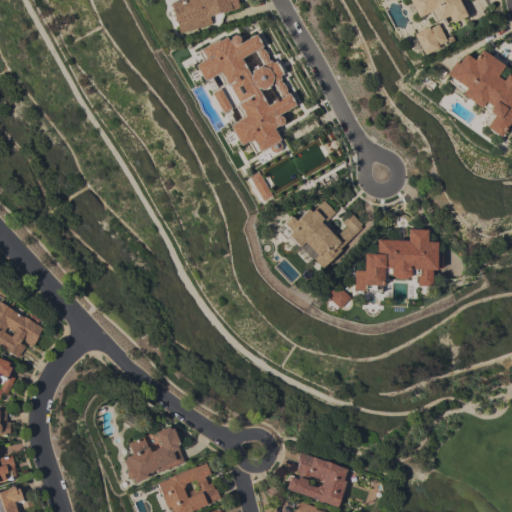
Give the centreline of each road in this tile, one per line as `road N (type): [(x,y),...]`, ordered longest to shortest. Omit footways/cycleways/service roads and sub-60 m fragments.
road 1 (track): [(23,0),(77,103),(226,342),(347,409)]
road 2 (residential): [(229,437),(185,412),(89,331),(0,239)]
road 3 (residential): [(278,0),(377,178)]
road 4 (residential): [(89,331),(46,374),(33,417),(55,511)]
